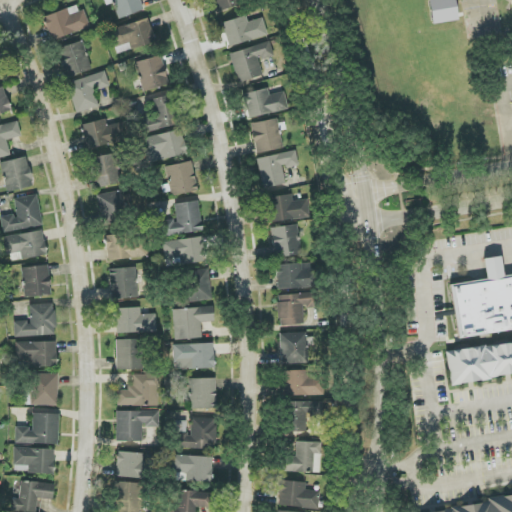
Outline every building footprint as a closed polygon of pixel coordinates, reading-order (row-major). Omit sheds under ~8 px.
[(111,0),(119,19),(145,9),(141,0),(111,0)] [(212,0),(214,10),(237,7),(235,0),(212,0)] [(458,21),(455,0),(428,0),(432,24),(458,21)] [(88,27),(80,4),(43,17),(52,41),(88,27)] [(262,18),(248,22),(245,16),(222,23),(229,47),(267,35),(262,18)] [(129,50),(155,43),(149,19),(110,29),(116,54),(129,50)] [(92,70),(82,41),(56,50),(66,79),(92,70)] [(263,76),(258,60),(274,56),(270,42),(229,54),(238,83),(263,76)] [(135,63),(144,92),(169,85),(160,55),(135,63)] [(94,91),(109,87),(105,72),(67,83),(76,113),(98,107),(94,91)] [(0,114),(11,111),(3,87),(0,88),(0,114)] [(248,118),(288,110),(284,92),(269,95),(268,89),(244,94),(248,118)] [(141,120),(143,132),(178,126),(172,95),(153,98),(156,117),(141,120)] [(250,124),(257,154),(283,148),(276,118),(250,124)] [(81,125),(87,149),(126,141),(122,122),(107,126),(105,119),(81,125)] [(0,158),(10,156),(6,140),(21,136),(18,122),(0,125),(0,158)] [(143,139),(149,163),(187,154),(181,129),(143,139)] [(285,183),(282,169),(298,165),(295,150),(256,159),(263,188),(285,183)] [(95,188),(120,184),(116,154),(90,158),(95,188)] [(33,187),(27,157),(1,162),(7,192),(33,187)] [(167,165),(170,195),(196,192),(193,163),(167,165)] [(100,193),(102,226),(116,225),(116,216),(128,216),(127,192),(100,193)] [(0,217),(3,233),(42,225),(36,195),(12,199),(15,214),(0,216),(0,217)] [(310,218),(308,200),(292,201),(292,195),(267,197),(270,222),(310,218)] [(175,204),(177,220),(162,221),(163,236),(202,232),(199,201),(175,204)] [(296,224),(270,229),(276,258),(302,254),(296,224)] [(21,260),(47,255),(42,230),(3,238),(6,256),(20,253),(21,260)] [(106,238),(107,260),(147,258),(146,236),(106,238)] [(181,264),(206,262),(204,238),(163,241),(164,260),(181,259),(181,264)] [(511,274),(503,276),(501,257),(484,259),(487,280),(451,285),(458,338),(511,330),(511,329),(511,328),(511,274)] [(276,265),(277,289),(317,288),(316,269),(310,269),(310,263),(276,265)] [(50,296),(49,266),(23,267),(24,297),(50,296)] [(111,299),(138,298),(137,268),(110,269),(111,299)] [(182,272),(187,303),(212,300),(208,268),(182,272)] [(304,324),(303,308),(317,307),(316,293),(277,295),(279,326),(304,324)] [(14,321),(14,337),(56,335),(54,304),(29,305),(30,321),(14,321)] [(201,338),(201,322),(214,322),(213,307),(173,309),(174,340),(201,338)] [(141,315),(140,308),(115,308),(116,334),(156,332),(156,314),(141,315)] [(305,333),(283,333),(284,364),(306,363),(305,333)] [(116,340),(116,370),(141,370),(141,340),(116,340)] [(16,361),(29,361),(29,367),(56,367),(56,341),(16,343),(16,361)] [(511,374),(511,341),(446,351),(450,383),(511,374)] [(215,368),(213,343),(173,345),(174,370),(215,368)] [(285,396),(325,395),(325,378),(306,378),(306,371),(284,371),(285,396)] [(58,374),(32,374),(31,405),(57,405),(58,374)] [(132,375),(132,388),(117,389),(117,406),(158,406),(158,375),(132,375)] [(190,409),(216,409),(216,379),(189,379),(190,409)] [(306,432),(306,415),(326,415),(326,402),(286,402),(286,432),(306,432)] [(116,441),(142,442),(142,427),(159,427),(159,411),(116,411),(116,441)] [(15,427),(15,444),(58,445),(59,414),(32,413),(31,427),(15,427)] [(178,426),(177,448),(215,450),(216,419),(189,418),(189,426),(178,426)] [(321,443),(296,442),(295,457),(283,456),(283,472),(320,473),(321,443)] [(116,477),(142,478),(143,453),(117,452),(116,477)] [(212,457),(173,456),(173,473),(185,473),(185,482),(211,483),(212,457)] [(55,485),(21,481),(19,499),(12,498),(11,511),(22,511),(35,511),(37,499),(53,500),(55,485)] [(318,509),(319,491),(305,491),(305,482),(279,481),(278,507),(318,509)] [(115,511),(116,511),(139,511),(141,483),(117,482),(115,511)] [(195,511),(195,507),(212,508),(213,492),(179,491),(178,509),(170,508),(170,511),(195,511)] [(511,511),(511,497),(416,511),(415,511),(511,511)]
